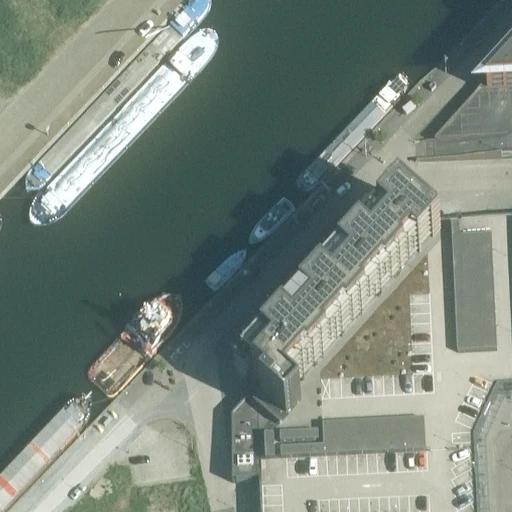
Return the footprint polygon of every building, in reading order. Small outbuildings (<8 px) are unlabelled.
[(433,142),(433,143),(434,162),(466,161),(488,160),(511,158),(511,53),(511,54),(510,56),(509,58),(509,60),(507,63),(505,66),(503,68),(500,71),(498,73),(491,78),(487,81),(484,85),(481,88),(477,95),(434,142),(433,142)] [(396,81),(300,178),(315,190),(407,92),(396,81)] [(254,358),(242,371),(260,387),(248,401),(247,400),(246,402),(247,403),(279,432),(301,407),(291,398),(286,403),(281,398),(307,369),(310,371),(328,352),(326,349),(346,326),(349,329),(367,309),(364,307),(385,284),(388,286),(406,266),(403,264),(434,230),(433,229),(430,227),(419,217),(399,199),(387,212),(383,207),(249,354),(254,358)] [(246,402),(231,419),(231,484),(259,484),(259,511),(479,511),(476,442),(499,392),(511,391),(511,222),(477,225),(430,227),(433,229),(434,230),(403,264),(406,266),(388,286),(385,284),(364,307),(367,309),(349,329),(346,326),(326,349),(328,352),(310,371),(307,369),(281,398),(286,403),(291,398),(301,407),(279,432),(247,403),(246,402)] [(196,511),(192,483),(133,491),(135,511),(196,511)]
